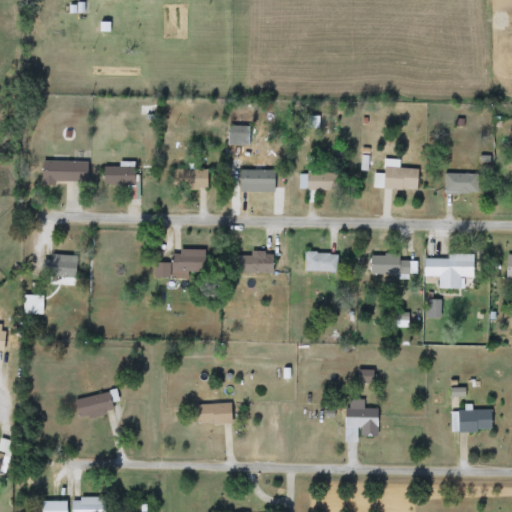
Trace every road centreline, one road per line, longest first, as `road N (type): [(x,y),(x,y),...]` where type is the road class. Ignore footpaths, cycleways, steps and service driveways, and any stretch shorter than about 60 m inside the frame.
road 1 (residential): [(511,219),(47,209)]
road 2 (residential): [(511,468),(81,457)]
